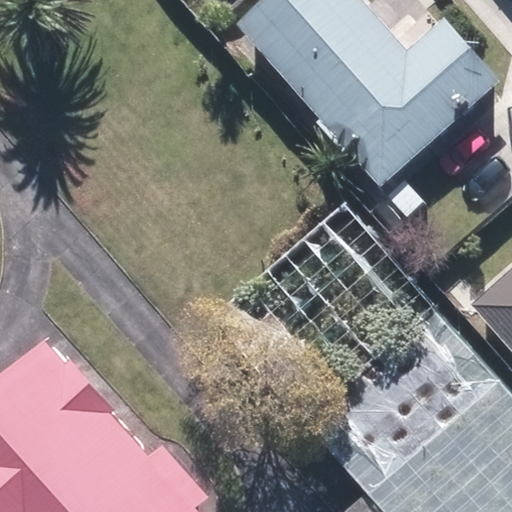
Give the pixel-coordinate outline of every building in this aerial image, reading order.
[(420,55),(367,0),(275,0),(237,36),(388,196),(509,83),(453,24),(420,55)] [(345,206),(215,322),(309,426),(435,313),(438,310),(345,206)] [(511,270),(474,309),(511,346),(511,270)] [(511,511),(511,399),(435,313),(309,426),(306,428),(382,511),(511,511)] [(158,465),(54,350),(0,398),(0,511),(209,511),(218,505),(171,454),(158,465)]
